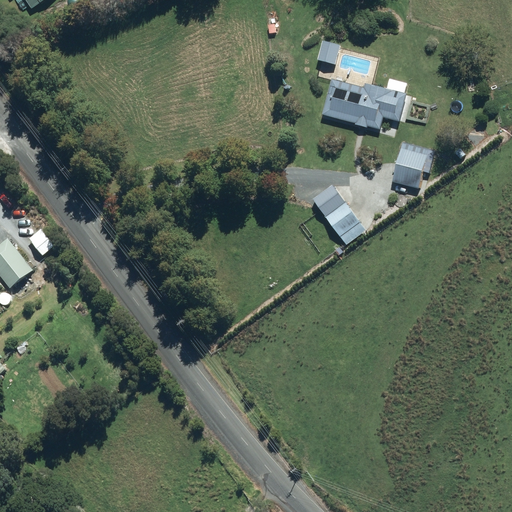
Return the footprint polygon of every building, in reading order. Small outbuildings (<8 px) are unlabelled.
[(50,0),(31,0),(37,9),(50,0)] [(344,48),(328,44),(324,61),(340,65),(344,48)] [(327,116),(360,125),(360,126),(372,130),(373,128),(385,131),(388,120),(404,124),(412,95),(410,94),(412,85),(393,80),(391,90),(369,84),(368,90),(336,81),(327,116)] [(433,156),(408,149),(398,184),(424,191),(433,156)] [(350,204),(332,217),(345,236),(363,222),(350,204)] [(47,230),(34,241),(47,257),(60,246),(47,230)] [(38,271),(11,239),(0,248),(0,272),(15,290),(38,271)] [(10,369),(0,358),(0,374),(2,376),(10,369)]
